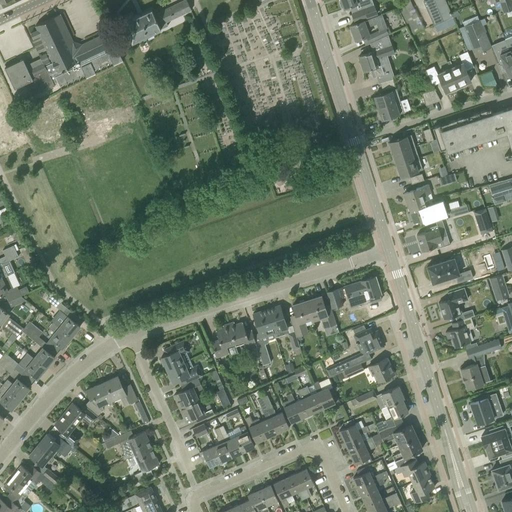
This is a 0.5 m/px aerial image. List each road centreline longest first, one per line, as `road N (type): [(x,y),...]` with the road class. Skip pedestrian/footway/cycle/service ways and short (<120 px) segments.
road 1 (unclassified): [(130,334),(387,251)]
road 2 (tertiary): [(387,251),(309,0)]
road 3 (tertiary): [(458,480),(387,251)]
road 4 (residential): [(195,511),(199,494),(310,448),(319,450),(347,511)]
road 5 (unclassified): [(0,458),(80,364),(130,334)]
road 6 (residential): [(188,470),(130,334)]
road 7 (residential): [(511,95),(384,132)]
